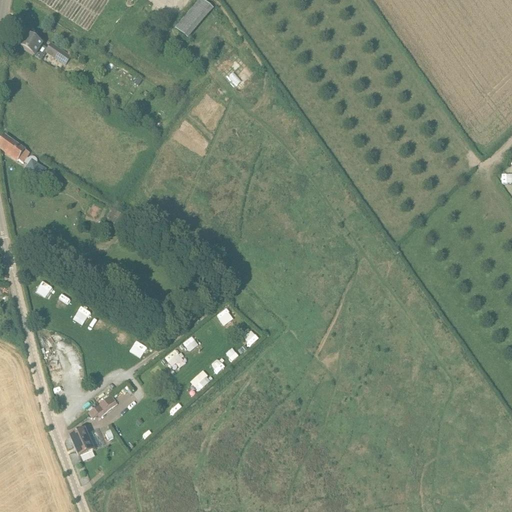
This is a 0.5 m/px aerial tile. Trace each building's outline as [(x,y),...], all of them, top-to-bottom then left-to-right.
[(202,0),(198,0),(176,30),(189,39),(203,20),(205,21),(215,9),(202,0)] [(46,50),(42,47),(42,46),(27,36),(20,48),(40,61),(45,54),(65,67),(71,57),(50,44),(46,50)] [(0,148),(24,163),(30,154),(4,138),(0,143),(0,148)] [(39,184),(48,168),(32,160),(23,176),(39,184)] [(104,219),(115,226),(121,216),(111,209),(104,219)] [(62,297),(56,305),(65,312),(71,304),(62,297)] [(223,326),(234,321),(229,310),(218,315),(223,326)] [(213,324),(203,328),(207,337),(217,333),(213,324)] [(244,338),(251,346),(259,339),(252,331),(244,338)] [(191,352),(200,345),(193,337),(184,344),(191,352)] [(178,349),(166,359),(172,367),(185,358),(178,349)] [(219,373),(226,367),(219,360),(212,366),(219,373)] [(203,372),(191,383),(200,393),(212,381),(203,372)] [(88,415),(93,420),(115,402),(111,397),(88,415)] [(95,451),(85,431),(69,438),(79,459),(95,451)]
